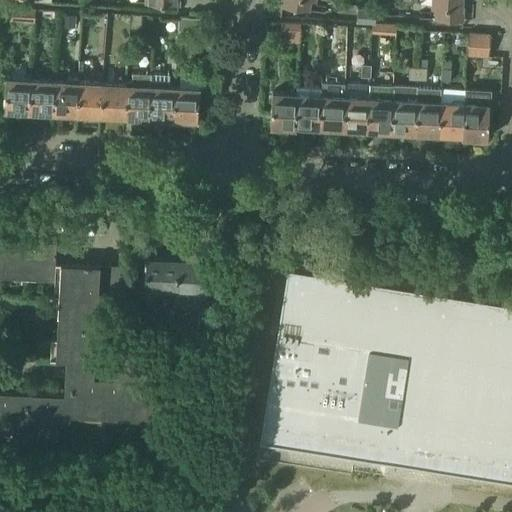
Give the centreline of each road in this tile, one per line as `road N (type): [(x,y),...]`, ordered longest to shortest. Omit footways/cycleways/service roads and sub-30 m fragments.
road 1 (residential): [(238,173),(511,181)]
road 2 (residential): [(0,158),(238,173)]
road 3 (residential): [(245,0),(238,173)]
